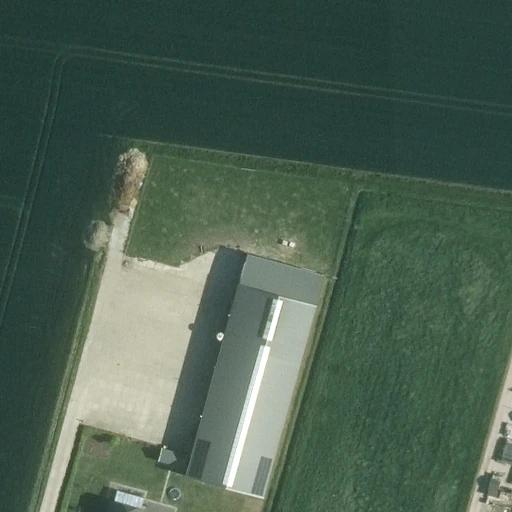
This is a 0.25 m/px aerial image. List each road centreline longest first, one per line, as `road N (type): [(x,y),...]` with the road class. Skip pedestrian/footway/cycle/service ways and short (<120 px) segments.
road 1 (track): [(47,511),(70,424),(224,259)]
road 2 (track): [(475,511),(511,388)]
